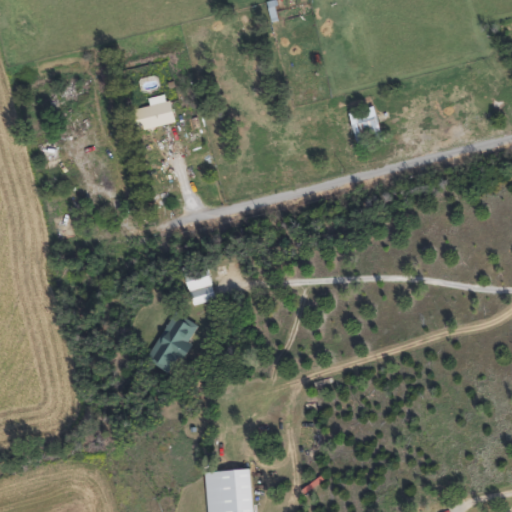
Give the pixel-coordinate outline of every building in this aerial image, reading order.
[(273,2),(266,2),(266,16),(274,15),(273,2)] [(147,100),(148,108),(130,111),(133,131),(169,125),(164,97),(147,100)] [(343,117),(355,142),(377,132),(365,107),(343,117)] [(180,275),(191,308),(214,300),(203,267),(180,275)] [(194,326),(171,315),(147,364),(170,375),(194,326)] [(204,511),(249,511),(246,470),(201,474),(204,511)]
